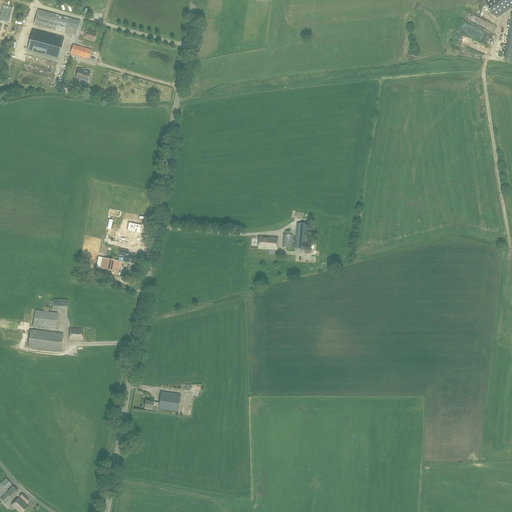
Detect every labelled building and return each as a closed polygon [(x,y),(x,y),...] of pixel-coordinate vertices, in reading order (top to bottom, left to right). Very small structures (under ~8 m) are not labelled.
[(511,0),(485,0),(497,17),(511,7),(511,0)] [(76,36),(80,21),(37,10),(34,25),(76,36)] [(511,14),(503,58),(511,59),(511,14)] [(58,58),(63,38),(33,30),(27,50),(58,58)] [(96,33),(88,31),(86,39),(94,41),(96,33)] [(89,58),(91,50),(73,45),(70,53),(89,58)] [(90,72),(85,71),(86,70),(85,69),(83,69),(82,69),(82,70),(78,69),(76,78),(87,81),(90,72)] [(140,233),(142,225),(128,222),(127,231),(140,233)] [(295,248),(308,249),(310,224),(297,223),(295,248)] [(121,243),(122,235),(110,232),(109,241),(121,243)] [(283,247),(291,248),(292,235),(284,235),(283,247)] [(259,236),(258,248),(262,249),(261,252),(261,257),(276,258),(277,253),(264,252),(264,249),(277,250),(278,238),(259,236)] [(134,264),(135,258),(135,255),(126,254),(126,251),(119,250),(118,255),(125,256),(124,262),(134,264)] [(118,262),(99,257),(97,267),(116,271),(118,262)] [(52,309),(67,310),(67,300),(53,299),(52,309)] [(35,310),(33,326),(55,329),(57,313),(35,310)] [(16,322),(15,329),(28,330),(28,327),(30,327),(31,323),(25,323),(16,322)] [(82,340),(83,329),(70,329),(69,340),(82,340)] [(61,351),(63,334),(30,330),(28,347),(61,351)] [(5,338),(25,341),(26,334),(6,331),(5,338)] [(178,411),(180,394),(161,391),(159,403),(158,407),(158,408),(178,411)] [(152,406),(158,407),(159,403),(154,402),(145,400),(144,407),(152,409),(152,406)] [(6,478),(0,483),(0,497),(8,490),(7,489),(12,485),(6,478)] [(11,498),(18,491),(13,485),(6,493),(0,499),(6,504),(11,498)] [(19,497),(11,505),(18,511),(22,511),(28,506),(25,504),(29,499),(22,493),(19,497),(23,500),(23,501),(19,497)]
